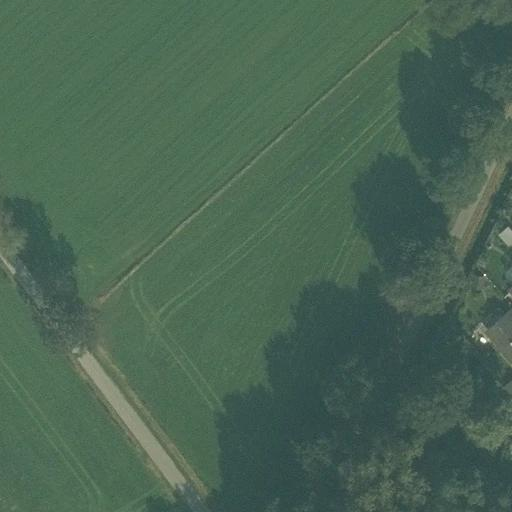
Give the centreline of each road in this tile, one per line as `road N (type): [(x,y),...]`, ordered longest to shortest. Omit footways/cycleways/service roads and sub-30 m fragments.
road 1 (track): [(511,107),(319,511)]
road 2 (track): [(202,511),(0,238)]
